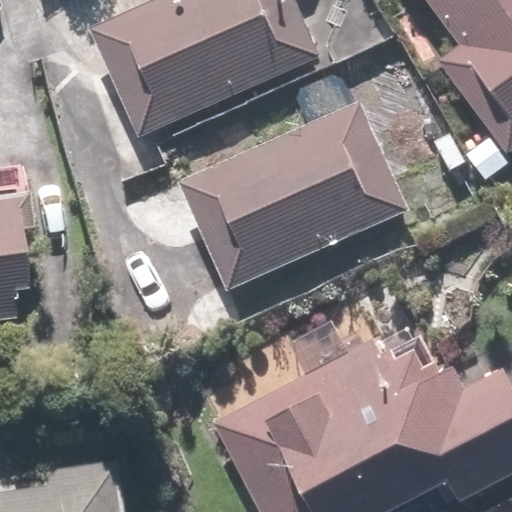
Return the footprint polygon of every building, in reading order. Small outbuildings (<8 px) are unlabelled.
[(303,0),(153,0),(95,26),(142,132),(327,52),(303,0)] [(511,0),(437,0),(498,91),(479,104),(509,149),(511,147),(511,0)] [(48,55),(0,64),(0,167),(68,154),(48,55)] [(187,177),(233,287),(414,212),(368,102),(187,177)] [(0,321),(23,319),(19,289),(37,287),(21,175),(0,178),(0,321)] [(335,328),(202,390),(258,511),(405,511),(464,485),(470,498),(511,478),(511,366),(469,387),(436,316),(349,357),(335,328)] [(129,511),(122,460),(0,477),(0,511),(129,511)]
